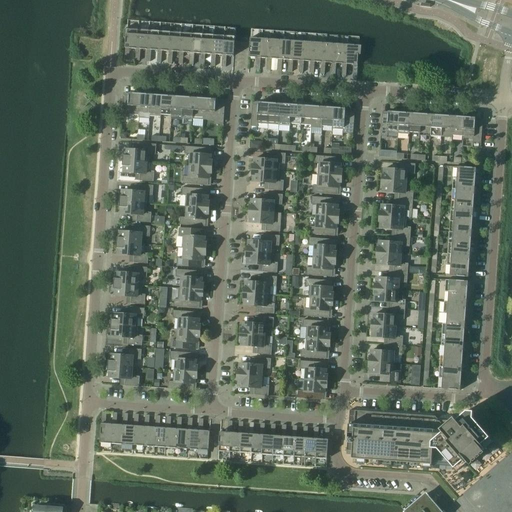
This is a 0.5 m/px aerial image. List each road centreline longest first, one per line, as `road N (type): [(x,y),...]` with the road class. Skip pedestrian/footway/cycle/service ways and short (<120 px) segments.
road 1 (residential): [(211,410),(235,79)]
road 2 (residential): [(87,402),(112,73)]
road 3 (residential): [(364,90),(343,390)]
road 4 (residential): [(502,100),(485,379)]
road 5 (residential): [(337,419),(335,458),(343,470),(426,479),(457,511)]
road 6 (residential): [(485,379),(478,396),(466,400),(343,390)]
road 7 (residential): [(502,100),(364,90)]
road 8 (residential): [(364,90),(235,79)]
road 9 (residential): [(337,419),(211,410)]
road 10 (residential): [(211,410),(87,402)]
road 11 (residential): [(235,79),(112,73)]
